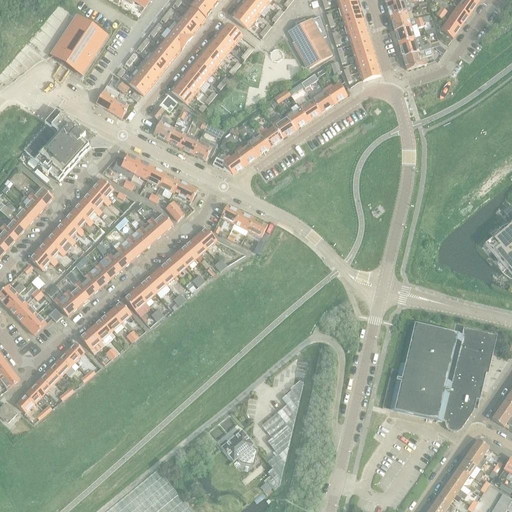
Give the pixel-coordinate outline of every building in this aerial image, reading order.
[(131,0),(144,9),(150,0),(131,0)] [(206,18),(212,10),(199,0),(195,0),(191,6),(206,18)] [(199,0),(212,10),(218,3),(214,0),(199,0)] [(247,0),(245,3),(260,15),(266,7),(257,0),(247,0)] [(337,0),(340,8),(358,3),(357,0),(337,0)] [(418,0),(405,0),(402,1),(386,6),(390,19),(407,14),(404,5),(409,3),(410,4),(419,1),(418,0)] [(456,0),(453,5),(457,8),(458,8),(469,16),(477,4),(471,0),(462,0),(461,2),(457,0),(456,0)] [(254,22),(260,15),(245,3),(239,10),(254,22)] [(358,3),(340,8),(343,18),(361,12),(358,3)] [(458,8),(457,8),(450,19),(461,27),(469,16),(458,8)] [(184,18),(199,30),(205,22),(190,10),(184,18)] [(247,30),(254,22),(239,10),(233,18),(247,30)] [(343,18),(346,27),(364,21),(361,12),(343,18)] [(442,20),(445,16),(440,12),(437,16),(442,20)] [(409,22),(407,14),(390,19),(394,32),(423,23),(431,21),(430,16),(415,21),(415,20),(409,22)] [(76,17),(51,55),(82,76),(107,38),(76,17)] [(178,25),(192,37),(199,30),(184,18),(178,25)] [(303,23),(297,25),(298,28),(289,33),(309,70),(332,57),(323,40),(326,38),(319,18),(312,20),(304,24),(303,23)] [(453,39),(461,27),(450,19),(441,31),(453,39)] [(364,21),(346,27),(348,36),(367,30),(364,21)] [(424,27),(423,23),(394,32),(398,45),(415,40),(412,32),(418,31),(418,29),(424,27)] [(186,45),(192,37),(178,25),(172,33),(186,45)] [(220,33),(235,45),(242,37),(227,25),(220,33)] [(351,45),(369,40),(367,30),(348,36),(351,45)] [(166,40),(180,52),(186,45),(172,33),(166,40)] [(220,33),(214,41),(229,53),(235,45),(220,33)] [(420,38),(415,40),(398,45),(402,58),(430,49),(429,45),(423,46),(420,38)] [(174,60),(180,52),(166,40),(160,47),(174,60)] [(372,49),(369,40),(351,45),(354,54),(372,49)] [(229,53),(214,41),(208,48),(223,60),(229,53)] [(439,46),(435,48),(436,50),(443,56),(446,51),(445,50),(439,46)] [(168,67),(174,60),(160,47),(153,55),(168,67)] [(208,48),(202,56),(217,68),(223,60),(208,48)] [(354,54),(357,63),(375,58),(372,49),(354,54)] [(432,55),(430,49),(402,58),(407,71),(427,65),(424,57),(432,55)] [(153,55),(147,62),(162,74),(168,67),(153,55)] [(211,75),(217,68),(202,56),(196,63),(211,75)] [(357,63),(360,73),(378,67),(375,58),(357,63)] [(162,74),(147,62),(141,70),(156,82),(162,74)] [(190,70),(205,82),(211,75),(196,63),(190,70)] [(334,77),(341,75),(337,64),(331,65),(334,77)] [(362,79),(363,82),(380,77),(381,77),(380,74),(378,67),(360,73),(362,79)] [(156,82),(141,70),(135,77),(150,89),(156,82)] [(199,90),(205,82),(190,70),(184,78),(199,90)] [(314,76),(300,85),(304,90),(317,81),(316,80),(314,76)] [(150,89),(135,77),(129,85),(144,97),(150,89)] [(193,97),(199,90),(184,78),(178,85),(193,97)] [(360,82),(350,88),(354,95),(364,89),(360,82)] [(122,84),(120,86),(123,89),(120,92),(124,95),(129,89),(122,84)] [(330,87),(324,91),(334,106),(347,97),(338,84),(332,89),(330,87)] [(193,97),(178,85),(172,93),(186,105),(193,97)] [(291,98),(304,90),(300,85),(288,93),(291,97),(291,98)] [(96,105),(109,112),(116,100),(119,95),(106,88),(103,93),(96,105)] [(278,106),(291,97),(288,93),(287,91),(274,100),(278,106)] [(310,100),(312,102),(321,115),(334,106),(324,91),(317,96),(310,100)] [(137,103),(141,99),(134,93),(130,98),(137,103)] [(153,136),(166,143),(173,130),(168,127),(171,122),(161,117),(165,112),(169,115),(177,104),(168,97),(159,108),(159,107),(151,116),(160,123),(153,136)] [(128,108),(116,100),(109,112),(121,120),(128,108)] [(274,100),(270,103),(274,110),(279,107),(278,106),(274,100)] [(303,104),(298,108),(308,124),(321,115),(312,102),(305,106),(303,104)] [(284,117),(286,119),(295,133),(308,124),(298,108),(297,106),(289,111),(291,113),(284,117)] [(33,159),(34,160),(38,164),(44,169),(42,171),(48,176),(50,174),(59,183),(74,167),(90,148),(85,144),(91,137),(93,138),(84,130),(85,132),(83,135),(78,131),(80,129),(63,114),(62,116),(56,111),(44,124),(47,126),(25,152),(33,159)] [(272,125),(273,127),(283,141),(295,133),(286,119),(279,123),(278,121),(272,125)] [(173,130),(166,143),(179,149),(186,136),(180,134),(182,129),(175,126),(173,130)] [(204,132),(220,141),(224,134),(207,126),(204,132)] [(242,126),(237,130),(242,136),(247,132),(242,126)] [(257,131),(258,133),(270,150),(283,141),(273,127),(267,132),(266,130),(264,131),(261,128),(257,131)] [(247,143),(248,146),(257,159),(270,150),(258,133),(252,138),(253,139),(247,143)] [(230,135),(225,139),(229,145),(234,141),(230,135)] [(179,149),(192,156),(199,143),(186,136),(179,149)] [(207,158),(211,159),(217,146),(201,138),(199,143),(192,156),(205,162),(207,158)] [(234,152),(236,154),(245,167),(257,159),(248,146),(242,150),(241,148),(234,152)] [(232,176),(245,167),(236,154),(229,159),(228,157),(221,161),(216,159),(212,166),(232,176)] [(127,171),(134,175),(141,162),(128,156),(121,169),(127,171)] [(33,159),(27,165),(33,170),(38,164),(34,160),(33,159)] [(134,175),(147,182),(154,169),(141,162),(134,175)] [(147,182),(160,188),(166,175),(154,169),(147,182)] [(172,194),(173,195),(180,182),(166,175),(160,188),(165,191),(162,196),(169,200),(172,194)] [(101,180),(92,191),(104,202),(106,200),(113,192),(101,180)] [(197,191),(180,182),(173,195),(191,204),(197,191)] [(3,187),(0,190),(0,191),(5,195),(8,191),(3,187)] [(28,191),(25,194),(44,210),(53,199),(42,190),(35,197),(28,191)] [(111,203),(106,200),(104,202),(92,191),(83,201),(95,212),(97,210),(103,204),(107,208),(111,203)] [(18,206),(20,208),(35,220),(44,210),(25,194),(23,196),(27,199),(23,204),(21,203),(18,206)] [(102,214),(97,210),(95,212),(83,201),(74,211),(86,222),(88,220),(94,214),(98,217),(102,214)] [(177,223),(184,216),(173,203),(166,210),(177,223)] [(0,212),(13,223),(14,221),(25,231),(35,220),(20,208),(17,211),(9,204),(6,208),(5,207),(0,212)] [(221,219),(235,226),(241,213),(227,206),(221,219)] [(93,224),(88,220),(86,222),(74,211),(65,221),(78,232),(79,230),(85,224),(89,228),(93,224)] [(241,213),(235,226),(239,228),(248,233),(254,220),(241,213)] [(152,219),(147,223),(150,227),(152,225),(162,236),(172,227),(163,215),(155,222),(152,219)] [(104,216),(101,220),(110,227),(114,224),(104,216)] [(125,219),(115,229),(119,232),(129,223),(125,219)] [(267,227),(254,220),(246,236),(255,241),(249,251),(259,256),(269,237),(264,234),(267,227)] [(8,228),(4,225),(1,228),(16,241),(25,231),(14,221),(13,223),(8,228)] [(84,234),(79,230),(78,232),(65,221),(56,231),(69,242),(71,240),(76,233),(81,237),(84,234)] [(485,245),(511,277),(511,222),(510,225),(511,227),(496,240),(494,238),(485,245)] [(142,227),(136,232),(140,235),(141,234),(151,245),(162,236),(152,225),(150,227),(145,231),(142,227)] [(0,229),(0,245),(7,251),(16,241),(1,228),(0,229)] [(91,234),(88,237),(94,243),(104,233),(100,230),(94,237),(91,234)] [(206,230),(195,239),(206,251),(210,255),(222,245),(216,242),(206,230)] [(56,231),(47,241),(60,252),(61,250),(66,254),(75,244),(71,240),(69,242),(56,231)] [(131,236),(126,241),(129,245),(131,243),(141,254),(151,245),(141,234),(140,235),(134,240),(131,236)] [(195,239),(185,248),(196,260),(206,251),(195,239)] [(47,241),(38,250),(51,262),(53,260),(58,253),(63,257),(64,256),(66,254),(61,250),(60,252),(47,241)] [(116,241),(111,245),(115,250),(121,246),(116,241)] [(121,246),(115,250),(118,254),(121,252),(131,263),(141,254),(131,243),(129,245),(124,249),(121,246)] [(185,248),(175,256),(186,269),(196,260),(185,248)] [(38,250),(29,261),(32,263),(42,272),(49,263),(54,267),(57,264),(53,260),(51,262),(38,250)] [(110,254),(105,259),(108,263),(110,261),(120,272),(124,269),(131,263),(121,252),(118,254),(113,258),(110,254)] [(175,256),(165,265),(176,278),(186,269),(175,256)] [(85,258),(75,267),(79,272),(89,262),(85,258)] [(100,264),(95,268),(98,271),(99,270),(109,281),(113,278),(120,272),(110,261),(108,263),(103,267),(100,264)] [(202,262),(200,264),(206,271),(208,269),(210,268),(204,261),(203,262),(202,262)] [(221,261),(218,264),(223,271),(226,268),(221,261)] [(220,273),(223,271),(218,264),(214,267),(220,273)] [(170,282),(176,278),(165,265),(155,274),(166,286),(169,290),(173,286),(170,282)] [(27,275),(32,269),(29,266),(24,272),(27,275)] [(60,266),(57,270),(62,275),(65,271),(60,266)] [(89,273),(84,277),(87,281),(89,279),(99,291),(102,287),(109,281),(99,270),(98,271),(92,276),(89,273)] [(209,270),(207,272),(212,278),(214,276),(215,275),(210,270),(209,270)] [(155,295),(166,286),(155,274),(145,283),(155,295)] [(199,276),(196,279),(196,280),(201,286),(205,283),(199,277),(199,276)] [(28,287),(34,293),(37,290),(38,291),(44,285),(38,278),(36,279),(28,287)] [(79,282),(73,286),(76,290),(78,288),(88,300),(92,297),(99,291),(89,279),(87,281),(82,285),(79,282)] [(196,279),(192,282),(198,289),(201,286),(196,280),(196,279)] [(150,300),(155,295),(145,283),(135,291),(146,304),(149,308),(153,304),(150,300)] [(0,300),(6,307),(18,296),(25,290),(20,284),(13,291),(9,286),(0,294),(0,300)] [(190,284),(185,288),(191,294),(196,290),(190,284)] [(68,291),(63,296),(66,299),(68,297),(78,309),(81,306),(88,300),(78,288),(76,290),(71,294),(68,291)] [(34,293),(31,296),(34,299),(41,293),(38,291),(37,290),(34,293)] [(50,290),(46,294),(50,299),(51,298),(54,295),(55,295),(50,290)] [(135,313),(146,304),(135,291),(124,300),(135,313)] [(41,293),(34,299),(37,302),(38,303),(43,297),(44,297),(41,293)] [(6,307),(15,317),(27,306),(18,296),(6,307)] [(180,296),(177,299),(182,305),(185,303),(180,296)] [(53,301),(65,315),(67,318),(71,315),(78,309),(68,297),(66,299),(61,304),(56,299),(53,301)] [(179,308),(182,305),(177,299),(173,302),(176,305),(179,308)] [(120,304),(110,313),(121,326),(121,325),(125,330),(130,326),(126,322),(131,317),(120,304)] [(15,317),(24,327),(36,315),(27,306),(15,317)] [(55,323),(62,318),(55,311),(49,316),(55,323)] [(158,311),(154,314),(160,320),(163,318),(158,311)] [(110,313),(100,322),(111,334),(121,326),(110,313)] [(157,323),(160,320),(154,314),(151,317),(157,323)] [(46,326),(36,315),(24,327),(34,337),(46,326)] [(100,322),(90,330),(101,343),(111,334),(100,322)] [(382,409),(442,423),(445,424),(445,427),(447,430),(449,432),(451,433),(453,433),(456,433),(459,432),(462,429),(472,415),(473,413),(474,410),(475,403),(476,400),(477,401),(479,401),(481,392),(482,390),(483,390),(486,379),(485,378),(486,375),(487,371),(489,371),(489,369),(493,355),(497,337),(463,329),(461,336),(410,324),(410,325),(408,334),(407,335),(408,335),(406,343),(405,343),(405,344),(406,344),(404,353),(403,353),(403,354),(401,362),(401,363),(399,372),(391,370),(382,409)] [(104,347),(101,343),(90,330),(80,339),(94,356),(104,347)] [(133,333),(130,336),(135,342),(138,339),(133,333)] [(132,344),(135,342),(130,336),(127,338),(132,344)] [(75,345),(65,355),(74,364),(84,354),(75,345)] [(112,350),(109,353),(114,359),(118,356),(112,350)] [(111,361),(114,359),(109,353),(106,355),(111,361)] [(71,368),(74,364),(65,355),(55,365),(64,374),(65,374),(70,378),(75,372),(71,368)] [(0,378),(11,371),(2,360),(0,361),(0,378)] [(55,365),(45,375),(55,384),(64,374),(55,365)] [(19,382),(11,371),(0,378),(0,384),(2,383),(7,391),(19,382)] [(45,375),(36,385),(45,394),(55,384),(45,375)] [(276,415),(262,427),(272,439),(267,443),(277,456),(267,464),(272,470),(267,474),(270,477),(272,480),(267,484),(272,489),(274,492),(278,489),(279,487),(303,385),(300,382),(294,386),(290,390),(291,392),(286,396),(281,400),(286,406),(278,413),(276,415)] [(36,385),(26,395),(36,404),(45,394),(36,385)] [(26,414),(36,404),(26,395),(16,405),(26,414)] [(511,406),(505,402),(499,411),(510,419),(511,416),(511,406)] [(0,418),(7,425),(16,416),(5,405),(0,410),(0,418)] [(511,420),(510,419),(499,411),(492,421),(503,429),(506,424),(511,427),(511,425),(511,420)] [(39,421),(47,415),(44,412),(36,418),(39,421)] [(253,466),(258,452),(255,452),(253,449),(254,448),(242,433),(222,449),(233,462),(237,459),(241,463),(253,466)] [(478,441),(471,451),(482,459),(489,449),(478,441)] [(482,459),(471,451),(464,460),(476,468),(479,464),(483,467),(487,462),(482,459)] [(464,460),(458,470),(469,478),(476,468),(464,460)] [(458,470),(451,479),(463,487),(469,478),(458,470)] [(191,511),(158,471),(108,511),(191,511)] [(460,492),(463,487),(451,479),(445,489),(460,499),(463,502),(467,497),(460,492)] [(457,504),(460,499),(445,489),(438,498),(450,506),(453,501),(457,504)] [(511,501),(502,495),(492,511),(506,511),(511,501)] [(450,506),(438,498),(432,508),(438,511),(453,511),(455,510),(450,506)]
